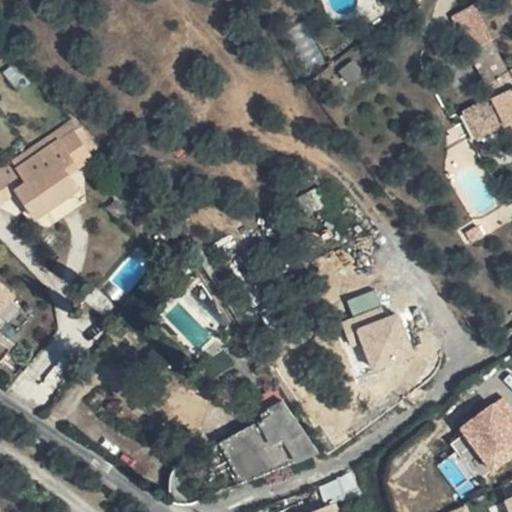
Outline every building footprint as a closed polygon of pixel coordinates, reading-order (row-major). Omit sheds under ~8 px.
[(505,122),(511,117),(511,90),(481,45),(460,58),(489,99),(505,122)] [(502,124),(505,122),(489,99),(464,115),(481,138),(502,124)] [(511,137),(511,117),(505,122),(502,124),(511,138),(511,137)] [(30,191),(69,167),(95,153),(74,125),(0,172),(0,177),(9,190),(15,186),(23,181),(30,191)] [(79,185),(69,167),(30,191),(23,181),(15,186),(33,213),(79,185)] [(337,169),(314,183),(323,199),(346,185),(337,169)] [(0,195),(9,190),(0,177),(0,195)] [(0,317),(17,297),(0,283),(0,317)] [(205,477),(342,434),(314,395),(193,442),(186,454),(187,472),(192,475),(205,477)] [(511,413),(511,411),(503,398),(457,429),(486,472),(511,454),(511,438),(500,422),(511,413)]
